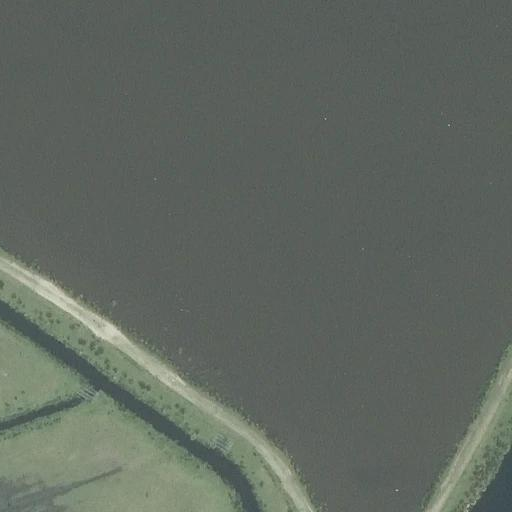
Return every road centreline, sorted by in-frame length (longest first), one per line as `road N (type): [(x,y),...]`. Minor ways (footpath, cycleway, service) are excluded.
road 1 (track): [(0,270),(235,424),(266,452),(307,511)]
road 2 (track): [(433,511),(511,364)]
